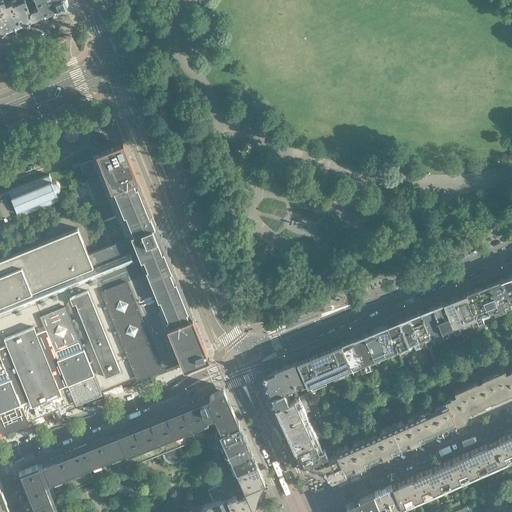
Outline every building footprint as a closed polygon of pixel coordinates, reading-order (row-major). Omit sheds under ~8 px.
[(20,21),(11,0),(6,0),(5,1),(4,0),(0,0),(0,3),(9,26),(20,21)] [(33,16),(28,3),(26,0),(11,0),(20,21),(24,20),(25,21),(29,19),(28,18),(33,16)] [(33,16),(66,2),(66,1),(68,0),(67,0),(37,0),(39,3),(37,4),(34,0),(28,3),(33,16)] [(0,29),(9,26),(0,3),(0,29)] [(67,47),(63,38),(55,42),(58,50),(67,47)] [(207,350),(170,259),(166,260),(160,245),(160,244),(160,243),(159,243),(159,242),(158,241),(152,225),(156,224),(128,155),(127,156),(122,143),(113,147),(113,146),(111,147),(112,148),(103,151),(99,153),(98,152),(96,153),(97,154),(98,154),(101,162),(100,162),(101,164),(102,164),(105,172),(105,174),(106,174),(109,182),(109,184),(110,184),(114,192),(113,192),(113,194),(114,194),(118,202),(117,202),(117,204),(118,204),(122,212),(121,212),(122,214),(126,222),(125,222),(126,224),(127,224),(130,232),(129,232),(129,234),(126,235),(113,240),(87,251),(87,249),(88,247),(88,246),(89,244),(89,242),(90,241),(90,239),(90,237),(90,236),(90,234),(89,233),(89,231),(88,230),(88,228),(88,227),(87,227),(86,225),(85,224),(84,222),(83,221),(82,220),(81,219),(79,218),(77,217),(75,216),(74,216),(71,215),(70,215),(68,214),(66,214),(64,215),(62,215),(61,215),(58,216),(57,217),(55,218),(53,219),(51,221),(50,222),(48,224),(47,226),(46,227),(46,229),(45,230),(45,232),(44,233),(44,234),(44,237),(44,239),(31,244),(19,215),(59,199),(56,192),(57,191),(58,190),(59,190),(59,189),(59,188),(60,187),(60,186),(60,185),(59,184),(59,183),(58,182),(57,181),(56,181),(55,181),(54,180),(53,180),(52,181),(49,174),(16,187),(0,193),(0,213),(3,222),(15,218),(23,238),(18,239),(22,248),(5,255),(0,243),(0,429),(3,428),(2,427),(25,417),(26,419),(76,398),(76,397),(99,388),(99,389),(137,373),(137,372),(160,363),(179,356),(183,365),(200,358),(207,355),(205,351),(207,350)] [(511,276),(511,273),(507,275),(507,274),(499,277),(500,278),(509,300),(511,298),(511,276)] [(510,304),(509,300),(500,278),(496,279),(492,280),(488,282),(499,308),(510,304)] [(499,308),(488,282),(477,286),(487,310),(489,315),(494,313),(493,311),(499,308)] [(487,310),(477,286),(466,291),(477,320),(482,318),(480,312),(487,310)] [(477,320),(466,291),(454,296),(465,322),(471,320),(472,322),(477,320)] [(465,322),(454,296),(442,300),(452,324),(454,329),(460,327),(459,325),(465,322)] [(452,324),(442,300),(431,305),(443,334),(448,332),(446,326),(452,324)] [(296,308),(294,302),(293,301),(286,304),(289,311),(296,308)] [(443,334),(431,305),(420,309),(431,337),(437,335),(437,336),(443,334)] [(431,337),(420,309),(409,314),(420,342),(431,337)] [(420,342),(409,314),(397,318),(407,342),(409,346),(420,342)] [(407,342),(397,318),(386,323),(396,347),(407,342)] [(396,347),(386,323),(375,327),(384,351),(396,347)] [(384,351),(375,327),(363,332),(373,356),(384,351)] [(511,337),(509,331),(498,336),(500,341),(511,337)] [(373,356),(363,332),(352,336),(365,368),(371,366),(368,358),(373,356)] [(500,341),(498,336),(497,334),(485,339),(486,341),(489,346),(500,341)] [(365,368),(352,336),(341,341),(354,372),(361,369),(361,370),(365,368)] [(350,365),(340,341),(329,346),(339,370),(350,365)] [(489,346),(486,341),(475,346),(477,351),(489,346)] [(339,370),(329,346),(318,350),(328,374),(339,370)] [(477,351),(475,346),(463,350),(466,356),(477,351)] [(328,374),(318,350),(307,355),(317,379),(328,374)] [(466,356),(463,350),(452,355),(454,361),(466,356)] [(317,379),(307,355),(296,359),(306,383),(317,379)] [(454,361),(452,355),(441,360),(443,365),(454,361)] [(306,383),(296,359),(285,364),(294,386),(299,383),(300,386),(306,383)] [(443,365),(441,360),(430,365),(432,370),(443,365)] [(294,386),(285,364),(274,368),(282,390),(283,392),(289,390),(288,388),(294,386)] [(432,370),(430,365),(419,369),(421,375),(432,370)] [(282,390),(274,368),(263,372),(262,376),(270,395),(282,390)] [(462,413),(511,391),(511,390),(511,368),(511,369),(510,368),(509,368),(509,369),(505,371),(503,368),(453,390),(455,393),(450,395),(450,394),(449,395),(450,396),(445,399),(455,423),(464,419),(462,413)] [(421,375),(419,369),(407,374),(410,380),(421,375)] [(410,380),(407,374),(396,379),(399,384),(410,380)] [(399,384),(396,379),(385,384),(387,389),(399,384)] [(387,389),(385,384),(374,389),(376,394),(387,389)] [(198,422),(212,417),(218,431),(239,423),(238,422),(225,391),(223,386),(211,393),(210,394),(209,395),(208,396),(208,397),(207,398),(206,399),(207,399),(203,401),(203,400),(199,402),(199,403),(193,406),(190,402),(189,402),(190,403),(134,425),(146,457),(163,450),(162,447),(169,445),(170,447),(169,448),(170,448),(170,449),(171,450),(172,450),(173,450),(174,451),(175,451),(176,451),(177,451),(178,450),(179,450),(181,449),(181,448),(182,447),(183,446),(183,445),(183,444),(183,443),(183,442),(203,434),(198,422)] [(376,394),(374,389),(363,393),(365,399),(376,394)] [(286,400),(283,392),(282,390),(270,395),(274,405),(286,400)] [(320,414),(309,390),(299,395),(300,398),(304,396),(306,395),(315,416),(320,414)] [(308,417),(306,410),(310,408),(304,396),(300,398),(299,395),(286,400),(274,405),(284,427),(308,417)] [(455,423),(445,399),(444,399),(445,400),(434,405),(434,406),(430,408),(429,407),(418,412),(428,435),(455,423)] [(428,435),(418,412),(407,417),(407,418),(403,420),(402,419),(391,424),(400,447),(428,435)] [(287,435),(312,424),(308,417),(284,427),(287,435)] [(329,435),(322,417),(317,419),(323,432),(321,433),(316,422),(312,424),(287,435),(294,450),(315,441),(329,435)] [(243,433),(239,423),(218,431),(217,431),(222,442),(243,433)] [(400,447),(391,424),(379,429),(379,430),(375,432),(375,431),(363,436),(373,459),(400,447)] [(146,457),(134,425),(87,444),(86,443),(79,446),(92,478),(93,478),(88,466),(94,463),(99,476),(146,457)] [(400,505),(511,455),(511,430),(391,484),(400,505)] [(226,451),(247,442),(243,433),(222,442),(226,451)] [(373,459),(363,436),(352,441),(352,442),(348,444),(347,443),(335,449),(337,452),(341,461),(345,471),(373,459)] [(298,459),(319,450),(315,441),(294,450),(298,459)] [(230,461),(251,452),(247,442),(226,451),(217,455),(221,465),(230,461)] [(308,465),(333,454),(329,445),(319,450),(298,459),(300,463),(308,465)] [(59,511),(52,494),(92,478),(79,446),(73,449),(73,450),(43,462),(43,461),(42,461),(42,462),(37,464),(37,463),(18,470),(19,471),(35,511),(59,511)] [(256,461),(254,456),(251,452),(230,461),(235,470),(256,461)] [(337,452),(333,454),(308,465),(312,466),(322,470),(341,461),(337,452)] [(259,488),(260,486),(264,480),(256,461),(235,470),(217,478),(219,483),(232,511),(252,511),(254,511),(254,509),(254,505),(255,503),(255,501),(255,498),(256,496),(257,493),(257,492),(259,489),(259,488)] [(345,471),(341,461),(322,470),(331,478),(345,471)] [(232,511),(219,483),(208,488),(213,501),(197,508),(199,511),(232,511)] [(400,505),(391,484),(372,492),(378,504),(384,502),(388,511),(401,506),(400,505)] [(511,492),(509,486),(501,490),(503,496),(511,492)] [(0,511),(9,511),(5,501),(3,502),(0,493),(0,490),(1,490),(0,489),(0,511)] [(373,511),(372,507),(378,504),(372,492),(345,504),(348,511),(373,511)] [(476,511),(475,507),(484,502),(482,498),(454,510),(455,511),(476,511)]
